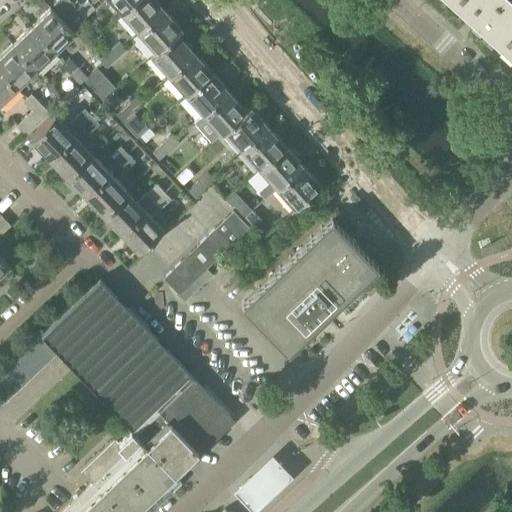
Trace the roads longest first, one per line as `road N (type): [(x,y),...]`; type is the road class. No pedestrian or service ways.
road 1 (residential): [(184,511),(441,260)]
road 2 (residential): [(441,260),(211,0)]
road 3 (tertiary): [(472,359),(293,511)]
road 4 (tertiary): [(355,511),(488,381)]
road 5 (residential): [(511,109),(393,0)]
road 6 (residential): [(83,251),(0,160)]
